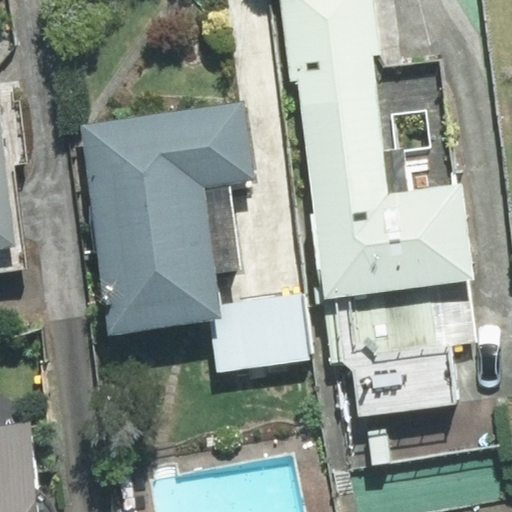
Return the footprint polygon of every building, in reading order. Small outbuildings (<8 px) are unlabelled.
[(297,81),(305,157),(451,138),(440,61),(384,69),(374,0),(279,0),(290,82),(297,81)] [(209,318),(220,317),(219,305),(214,274),(242,270),(229,185),(258,181),(246,101),(81,125),(111,332),(209,318)] [(0,270),(26,267),(5,109),(0,103),(0,270)] [(457,184),(451,138),(305,157),(331,362),(340,361),(353,371),(359,417),(458,404),(450,348),(477,344),(469,282),(476,281),(464,183),(457,184)] [(301,294),(219,305),(220,317),(209,318),(216,372),(310,360),(301,294)] [(30,423),(0,427),(0,511),(56,511),(55,507),(48,497),(38,489),(30,423)]
